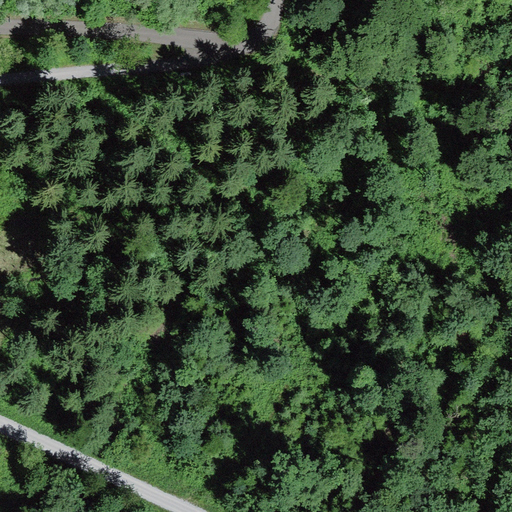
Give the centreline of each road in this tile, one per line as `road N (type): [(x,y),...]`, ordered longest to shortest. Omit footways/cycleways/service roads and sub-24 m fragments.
road 1 (track): [(0,80),(201,60),(237,48)]
road 2 (track): [(189,511),(0,426)]
